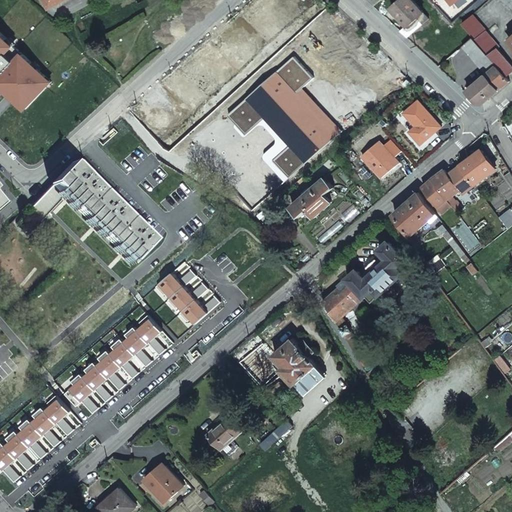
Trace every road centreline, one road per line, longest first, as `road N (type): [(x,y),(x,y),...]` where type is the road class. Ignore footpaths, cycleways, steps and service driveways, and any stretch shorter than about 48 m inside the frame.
road 1 (tertiary): [(34,511),(482,124)]
road 2 (unclassified): [(0,153),(29,182),(235,0)]
road 3 (unknown): [(117,439),(96,414),(257,271)]
road 4 (unclassified): [(482,124),(346,0)]
